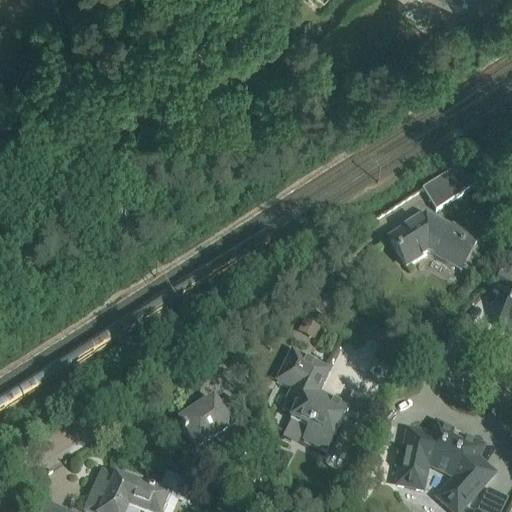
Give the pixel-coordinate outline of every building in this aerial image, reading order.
[(490,6),(492,0),(433,0),(451,8),(454,1),(486,16),(490,6)] [(479,185),(453,172),(422,191),(435,214),(479,185)] [(424,221),(387,244),(406,270),(427,256),(460,274),(476,243),(452,231),(450,234),(424,221)] [(511,304),(509,310),(500,328),(511,334),(511,304)] [(365,430),(376,408),(354,397),(348,410),(318,395),(329,373),(291,354),(276,384),(292,392),(281,413),(292,418),(290,422),(309,432),(303,443),(325,454),(343,419),(365,430)] [(197,455),(199,454),(203,459),(207,462),(212,464),(216,464),(223,464),(252,453),(240,420),(234,401),(216,407),(213,403),(180,425),(184,431),(182,433),(184,436),(185,436),(197,455)] [(450,511),(461,511),(480,491),(493,476),(477,461),(483,450),(469,443),(465,447),(448,438),(449,433),(436,426),(430,438),(408,433),(406,445),(405,444),(403,450),(404,451),(397,487),(422,493),(427,467),(437,469),(448,475),(455,481),(438,500),(450,511)] [(143,480),(125,474),(123,481),(101,473),(83,511),(163,511),(169,497),(190,505),(196,490),(165,478),(159,494),(141,487),(143,480)]
